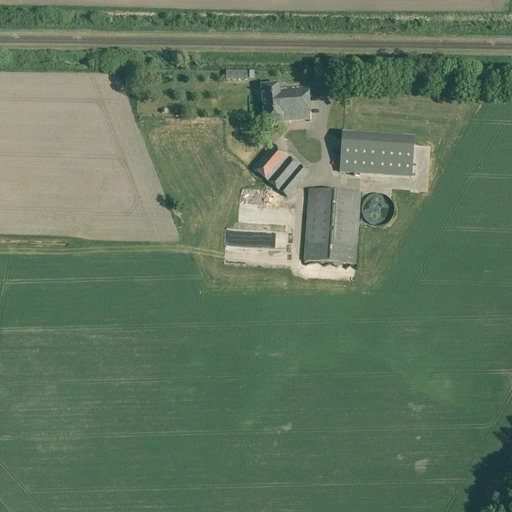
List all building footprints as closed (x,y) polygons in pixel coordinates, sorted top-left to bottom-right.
[(247,81),(247,73),(237,73),(237,81),(247,81)] [(262,87),(263,107),(309,104),(308,88),(279,90),(279,85),(262,87)] [(263,107),(265,125),(284,123),(284,122),(311,119),(309,104),(263,107)] [(253,170),(288,198),(308,173),(273,145),(253,170)] [(341,173),(411,178),(413,151),(343,146),(341,173)] [(304,262),(355,266),(360,194),(309,191),(304,262)] [(399,203),(402,198),(395,193),(392,198),(399,203)] [(362,208),(362,209),(362,211),(362,212),(362,214),(362,215),(363,216),(363,218),(364,219),(365,220),(366,221),(367,222),(368,223),(369,224),(370,225),(371,226),(373,226),(374,227),(375,227),(377,227),(378,227),(380,227),(381,227),(382,226),(384,226),(385,225),(386,225),(388,224),(389,223),(390,222),(391,221),(392,220),(392,219),(393,217),(393,216),(394,215),(394,213),(394,212),(394,210),(394,209),(394,208),(394,206),(393,205),(393,204),(392,202),(391,201),(390,200),(389,199),(388,198),(387,197),(386,197),(385,196),(383,195),(382,195),(381,195),(379,195),(378,194),(376,195),(375,195),(374,195),(372,196),(371,196),(370,197),(369,197),(368,198),(366,199),(366,200),(365,201),(364,203),(363,204),(363,205),(362,207),(362,208)]
